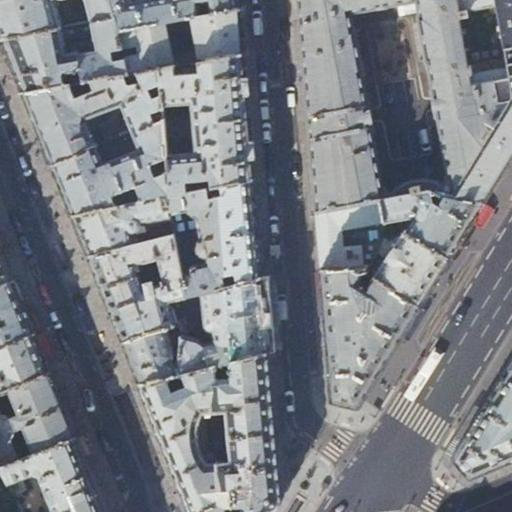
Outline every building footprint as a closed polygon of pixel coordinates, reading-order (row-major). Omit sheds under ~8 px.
[(0,0),(0,30),(3,38),(61,27),(55,0),(86,0),(91,21),(116,16),(110,0),(0,0)] [(110,0),(116,16),(119,29),(193,15),(239,7),(238,0),(110,0)] [(511,0),(299,0),(301,21),(308,97),(317,211),(382,200),(394,197),(393,194),(391,194),(389,193),(386,190),(385,189),(383,189),(372,128),(374,128),(374,124),(373,124),(370,102),(367,102),(362,73),(364,73),(356,27),(353,27),(351,12),(416,0),(426,61),(428,61),(433,90),(432,91),(437,117),(438,117),(449,176),(447,177),(447,180),(446,181),(445,182),(443,184),(441,185),(441,187),(439,187),(438,182),(423,181),(405,185),(395,190),(397,197),(431,190),(434,190),(442,192),(484,201),(511,155),(511,0)] [(245,6),(239,7),(193,15),(119,29),(123,46),(140,43),(139,46),(139,47),(139,48),(140,49),(142,51),(143,52),(125,56),(129,73),(138,71),(161,68),(175,66),(199,62),(243,53),(249,53),(247,30),(245,6)] [(119,29),(116,16),(91,21),(61,27),(3,38),(14,64),(24,92),(66,84),(64,74),(67,70),(67,71),(68,71),(70,72),(72,72),(73,72),(75,72),(76,75),(83,74),(84,81),(91,80),(125,73),(129,73),(125,56),(123,46),(119,29)] [(243,53),(199,62),(200,72),(175,74),(175,66),(161,68),(163,83),(163,94),(164,105),(192,103),(196,152),(168,155),(169,159),(170,172),(172,195),(188,192),(187,181),(196,180),(197,190),(201,189),(200,180),(213,179),(214,187),(254,178),(250,129),(249,116),(243,53)] [(81,123),(82,118),(88,119),(123,105),(134,133),(166,120),(163,94),(154,98),(150,89),(163,83),(161,68),(138,71),(140,81),(128,83),(125,73),(91,80),(95,89),(76,96),(71,84),(66,84),(24,92),(38,124),(54,164),(97,147),(88,124),(81,123)] [(168,155),(166,120),(134,133),(140,150),(103,166),(97,147),(54,164),(56,171),(74,215),(119,206),(115,195),(138,186),(144,201),(166,196),(172,195),(170,172),(156,177),(152,167),(153,164),(169,159),(168,155)] [(254,178),(214,187),(201,189),(197,190),(188,192),(172,195),(166,196),(171,218),(175,235),(175,238),(190,235),(190,232),(201,230),(203,239),(201,241),(199,243),(199,244),(198,247),(199,250),(200,252),(201,253),(203,255),(205,255),(206,262),(193,264),(191,268),(192,273),(183,274),(188,295),(202,292),(263,276),(259,235),(254,178)] [(428,199),(434,190),(431,190),(397,197),(394,197),(382,200),(386,223),(415,217),(416,218),(408,231),(450,257),(460,241),(471,222),(484,202),(484,201),(442,192),(436,203),(428,199)] [(137,230),(138,230),(139,229),(140,229),(141,228),(141,227),(142,226),(142,225),(143,224),(143,230),(148,229),(147,223),(171,218),(166,196),(144,201),(119,206),(74,215),(83,237),(90,255),(139,243),(137,230)] [(386,223),(382,200),(317,211),(320,239),(322,269),(369,266),(376,252),(380,242),(383,237),(387,225),(386,223)] [(489,205),(484,202),(472,221),(477,225),(489,205)] [(402,235),(383,237),(380,242),(392,249),(387,257),(376,252),(369,266),(368,267),(370,269),(376,275),(396,289),(396,290),(420,306),(434,283),(450,257),(408,231),(406,230),(402,235)] [(175,235),(156,240),(149,241),(139,243),(90,255),(107,299),(125,342),(175,324),(169,300),(188,295),(183,274),(175,238),(175,235)] [(0,245),(0,285),(14,280),(3,253),(0,245)] [(368,267),(369,266),(322,269),(322,270),(326,316),(327,333),(331,402),(358,407),(392,351),(400,339),(420,306),(396,290),(396,289),(376,275),(366,289),(363,288),(366,282),(363,280),(370,269),(368,267)] [(326,316),(322,270),(317,270),(321,316),(326,316)] [(267,333),(263,276),(202,292),(206,326),(206,327),(207,328),(209,330),(212,331),(214,331),(215,341),(206,343),(201,341),(182,335),(179,366),(181,373),(269,351),(267,333)] [(14,280),(0,285),(0,346),(35,333),(25,307),(14,280)] [(176,325),(175,324),(125,342),(133,363),(141,383),(181,373),(179,366),(182,335),(182,333),(176,325)] [(49,367),(35,333),(0,346),(0,391),(51,372),(49,367)] [(269,351),(181,373),(141,383),(158,426),(182,486),(192,511),(270,511),(271,511),(275,505),(282,496),(275,424),(269,351)] [(65,407),(51,372),(0,391),(0,458),(3,466),(76,436),(65,407)] [(511,380),(506,376),(483,413),(455,458),(471,477),(511,459),(511,380)] [(76,436),(3,466),(11,482),(33,473),(40,476),(54,511),(106,511),(98,491),(93,479),(76,436)] [(12,486),(13,487),(17,498),(26,494),(24,489),(19,491),(16,484),(12,486)] [(17,498),(13,487),(0,493),(0,511),(16,511),(22,509),(17,498)]
